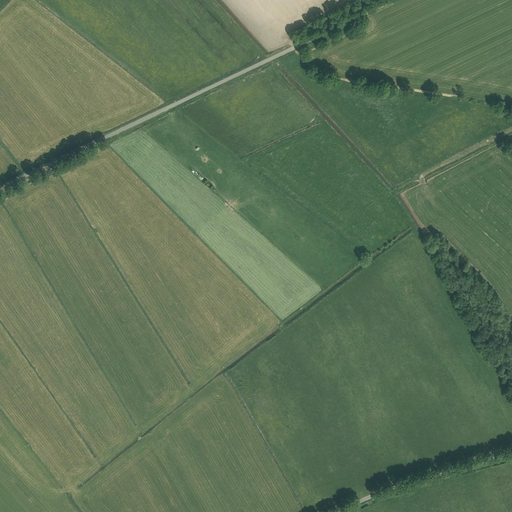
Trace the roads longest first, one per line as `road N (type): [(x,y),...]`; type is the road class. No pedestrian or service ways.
road 1 (unclassified): [(0,187),(392,0)]
road 2 (unclassified): [(340,511),(511,452)]
